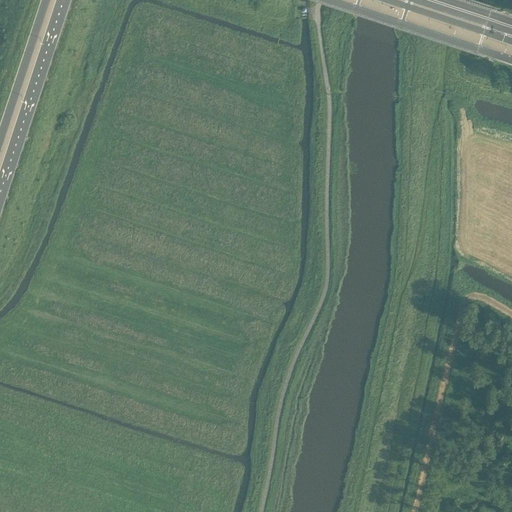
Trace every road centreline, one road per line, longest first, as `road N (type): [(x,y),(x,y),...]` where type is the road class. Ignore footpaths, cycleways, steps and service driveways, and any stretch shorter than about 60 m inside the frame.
road 1 (primary): [(0,194),(63,0)]
road 2 (secondary): [(332,0),(511,58)]
road 3 (primary): [(46,0),(0,143)]
road 4 (secondary): [(511,41),(387,0)]
